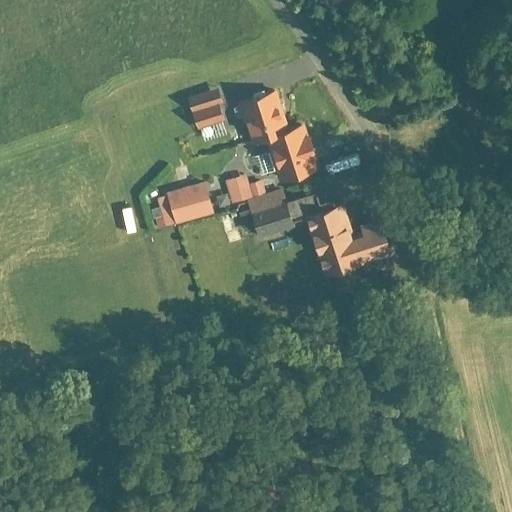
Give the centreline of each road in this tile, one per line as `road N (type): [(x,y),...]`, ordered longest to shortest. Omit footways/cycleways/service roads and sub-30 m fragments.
road 1 (residential): [(271,0),(373,126),(412,248)]
road 2 (track): [(412,248),(475,511)]
